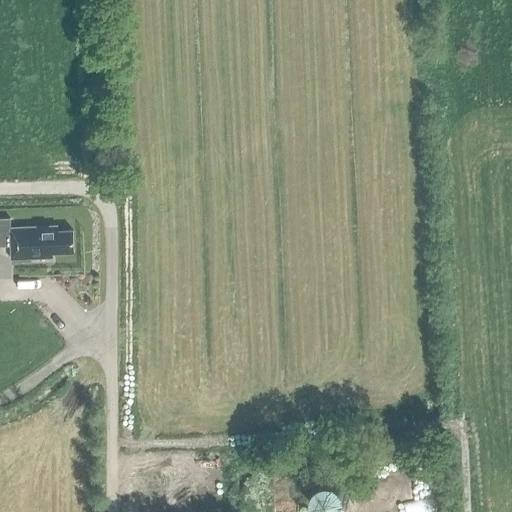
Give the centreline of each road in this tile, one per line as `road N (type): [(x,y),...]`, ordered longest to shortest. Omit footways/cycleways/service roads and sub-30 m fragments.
road 1 (unclassified): [(110,511),(106,181)]
road 2 (track): [(100,0),(106,181)]
road 3 (track): [(110,329),(0,399)]
